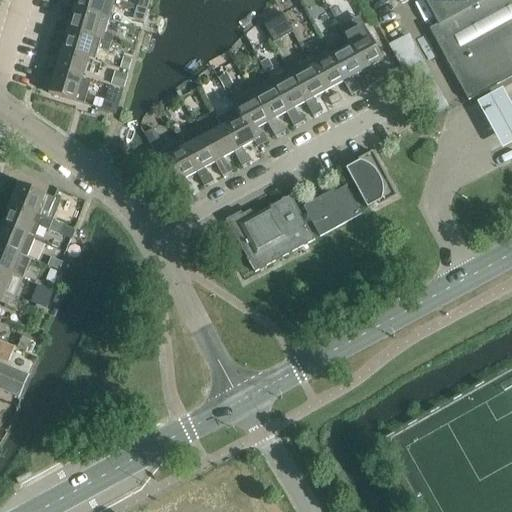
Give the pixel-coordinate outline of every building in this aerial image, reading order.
[(76,0),(73,10),(101,18),(106,0),(76,0)] [(149,0),(140,0),(138,6),(147,9),(149,0)] [(430,30),(447,60),(492,35),(511,71),(511,0),(425,0),(439,25),(430,30)] [(71,18),(67,30),(111,43),(115,30),(106,27),(108,20),(101,18),(73,10),(65,7),(63,15),(71,18)] [(343,36),(345,41),(362,72),(370,86),(380,81),(376,73),(374,74),(371,68),(383,61),(366,30),(365,30),(362,25),(358,22),(353,23),(347,27),(343,30),(343,36)] [(65,38),(61,51),(88,59),(92,46),(98,48),(98,50),(109,53),(111,43),(67,30),(59,28),(57,36),(65,38)] [(402,62),(422,54),(413,33),(393,41),(402,62)] [(470,101),(511,77),(511,71),(492,35),(447,60),(470,101)] [(345,41),(327,51),(343,83),(351,96),(361,91),(357,83),(355,84),(352,78),(362,72),(345,41)] [(58,59),(55,72),(82,80),(88,59),(61,51),(53,49),(51,57),(58,59)] [(327,51),(308,61),(325,93),(343,83),(327,51)] [(308,61),(289,71),(306,103),(313,117),(323,111),(319,104),(317,105),(314,98),(325,93),(308,61)] [(55,72),(47,69),(44,77),(52,80),(48,94),(84,105),(90,83),(82,80),(55,72)] [(269,82),(287,113),(294,127),(304,122),(300,114),(298,115),(295,109),(306,103),(289,71),(269,82)] [(269,82),(251,92),(268,124),(275,137),(285,132),(281,124),(279,125),(276,119),(287,113),(269,82)] [(103,110),(116,114),(123,91),(110,87),(103,110)] [(499,91),(474,105),(479,114),(487,128),(494,140),(500,152),(511,145),(511,114),(504,100),(499,91)] [(231,103),(234,109),(253,143),(254,142),(257,147),(267,142),(263,134),(260,136),(257,129),(268,124),(251,92),(231,103)] [(328,99),(332,106),(342,101),(338,93),(328,99)] [(216,119),(221,128),(235,153),(242,167),(252,162),(248,154),(246,155),(243,148),(253,143),(234,109),(216,119)] [(221,128),(202,138),(215,163),(223,177),(233,172),(229,164),(227,165),(224,159),(235,153),(221,128)] [(199,132),(180,142),(197,173),(200,180),(204,187),(214,182),(210,174),(208,175),(205,169),(215,163),(202,138),(199,132)] [(197,173),(180,142),(160,153),(184,198),(194,193),(191,186),(190,187),(186,179),(197,173)] [(397,197),(372,152),(355,161),(357,164),(346,170),(367,209),(378,203),(380,206),(397,197)] [(15,192),(10,204),(10,205),(36,216),(37,215),(42,203),(47,205),(47,206),(57,210),(61,201),(54,198),(46,195),(11,180),(7,189),(15,192)] [(50,186),(46,195),(54,198),(58,190),(50,186)] [(304,207),(320,238),(361,215),(346,187),(335,193),(334,191),(304,207)] [(228,223),(255,273),(315,241),(291,196),(254,216),(251,211),(228,223)] [(0,209),(7,212),(2,224),(1,225),(35,238),(40,227),(49,231),(52,222),(37,215),(36,216),(10,205),(10,204),(2,201),(0,206),(0,209)] [(0,247),(31,260),(27,258),(35,238),(1,225),(2,224),(0,223),(0,247)] [(0,270),(23,280),(31,260),(0,247),(0,270)] [(53,257),(63,261),(65,254),(56,250),(53,257)] [(47,268),(44,275),(55,280),(58,272),(47,268)] [(0,294),(15,300),(23,280),(0,270),(0,294)] [(39,289),(36,297),(47,301),(50,294),(39,289)] [(0,303),(6,305),(5,307),(15,311),(19,302),(15,300),(0,294),(0,303)] [(17,349),(26,352),(31,340),(22,337),(17,349)] [(12,362),(30,369),(35,356),(16,350),(12,362)] [(0,388),(20,397),(28,375),(0,363),(0,388)]
